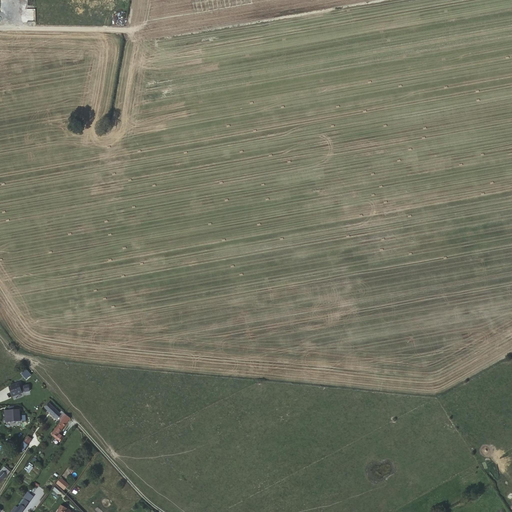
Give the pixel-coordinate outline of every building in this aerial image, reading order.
[(26,379),(31,374),(26,368),(21,373),(26,379)] [(21,395),(18,385),(13,387),(13,388),(8,389),(11,399),(21,395)] [(64,415),(61,411),(59,413),(49,403),(45,408),(59,422),(64,415)] [(6,423),(20,422),(19,410),(5,410),(6,423)] [(64,415),(59,422),(61,423),(63,421),(66,424),(69,421),(64,415)] [(63,421),(61,423),(51,436),(55,440),(58,435),(66,424),(63,421)] [(21,455),(29,443),(26,440),(17,452),(21,455)] [(0,488),(11,473),(7,469),(0,477),(0,488)] [(43,475),(41,473),(34,482),(36,484),(43,475)] [(69,485),(61,478),(57,483),(65,490),(69,485)] [(31,497),(26,492),(21,498),(26,503),(27,503),(31,497)] [(18,511),(26,503),(21,498),(18,503),(19,504),(15,508),(14,507),(10,511),(18,511)]
